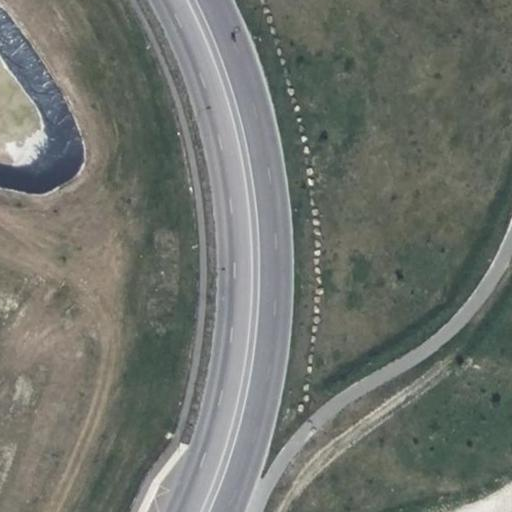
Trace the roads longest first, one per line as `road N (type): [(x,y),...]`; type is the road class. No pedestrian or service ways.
road 1 (unclassified): [(170,0),(215,121),(234,213),(230,335),(160,511)]
road 2 (unclassified): [(217,511),(239,464),(268,354),(278,212),(245,74),(213,0)]
